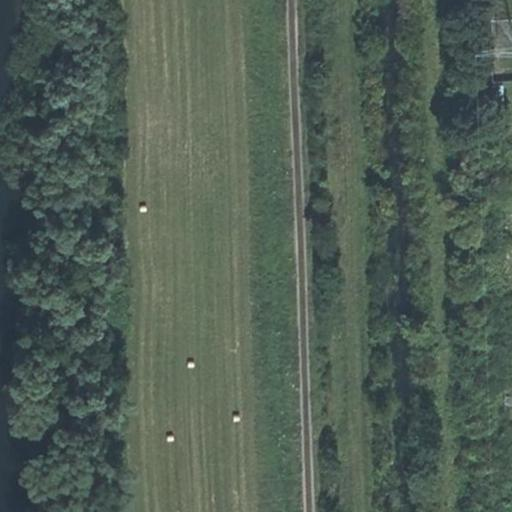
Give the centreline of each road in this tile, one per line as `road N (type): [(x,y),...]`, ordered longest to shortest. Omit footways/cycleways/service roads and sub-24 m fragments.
road 1 (track): [(437,0),(455,511)]
road 2 (track): [(297,0),(314,511)]
road 3 (track): [(360,511),(345,0)]
